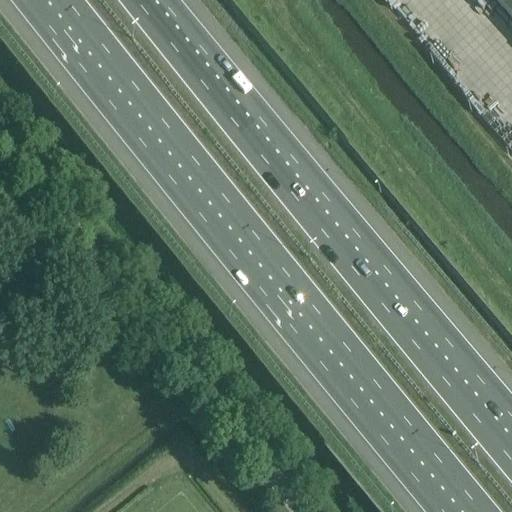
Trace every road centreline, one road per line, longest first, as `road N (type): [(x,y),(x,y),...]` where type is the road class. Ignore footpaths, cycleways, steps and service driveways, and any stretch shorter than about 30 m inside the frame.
road 1 (motorway): [(51,0),(464,511)]
road 2 (motorway): [(511,448),(145,0)]
road 3 (unclassified): [(303,511),(0,145)]
